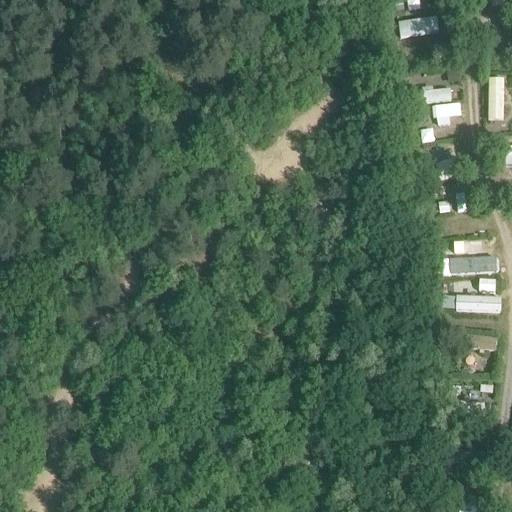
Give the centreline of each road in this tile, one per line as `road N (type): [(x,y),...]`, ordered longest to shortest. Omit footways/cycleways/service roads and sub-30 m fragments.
road 1 (track): [(511,271),(460,50),(477,26),(511,21)]
road 2 (track): [(502,511),(511,365)]
